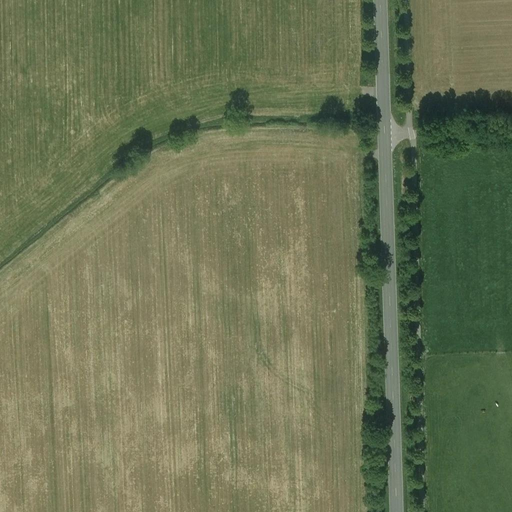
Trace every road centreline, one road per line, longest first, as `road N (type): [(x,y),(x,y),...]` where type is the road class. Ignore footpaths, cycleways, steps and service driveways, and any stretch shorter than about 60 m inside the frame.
road 1 (secondary): [(396,511),(380,0)]
road 2 (track): [(511,130),(384,135)]
